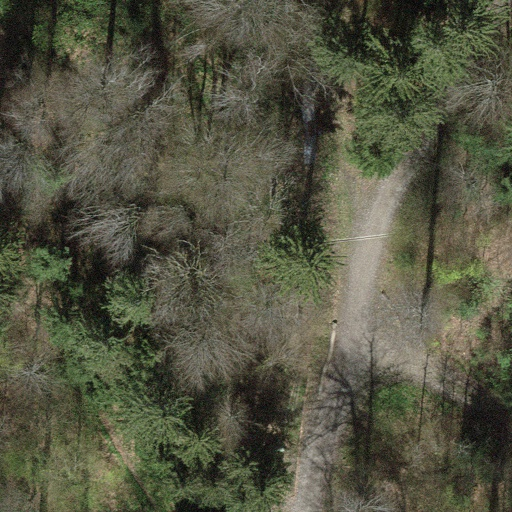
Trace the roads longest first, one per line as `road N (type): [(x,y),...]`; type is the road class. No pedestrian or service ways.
road 1 (track): [(306,511),(358,245),(492,0)]
road 2 (track): [(358,245),(332,0)]
road 3 (track): [(344,313),(511,419)]
